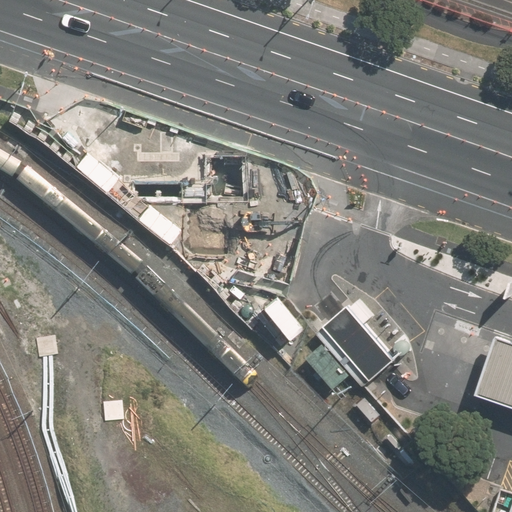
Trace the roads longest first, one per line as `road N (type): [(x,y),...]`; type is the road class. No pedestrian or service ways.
road 1 (primary): [(392,154),(0,18)]
road 2 (track): [(345,262),(292,299),(276,301),(219,265),(189,258),(173,262),(133,307)]
road 3 (primary): [(303,54),(511,125)]
road 4 (primary): [(151,0),(303,54)]
road 5 (primary): [(303,54),(378,108),(392,154)]
road 6 (primary): [(511,196),(392,154)]
